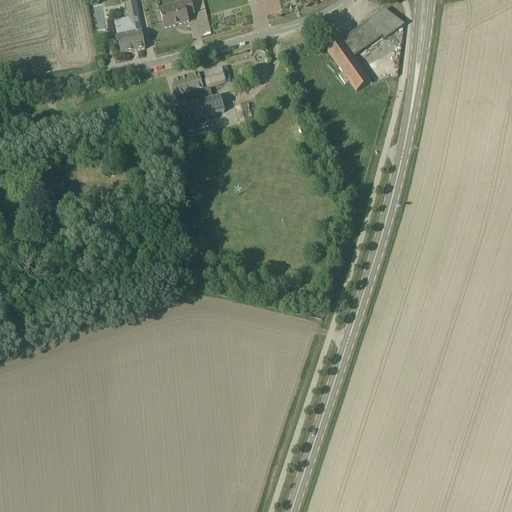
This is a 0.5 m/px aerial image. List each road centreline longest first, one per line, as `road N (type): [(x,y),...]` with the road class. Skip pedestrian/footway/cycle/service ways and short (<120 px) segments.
road 1 (primary): [(295,511),(395,191),(412,102)]
road 2 (tertiary): [(0,98),(214,47),(348,0)]
